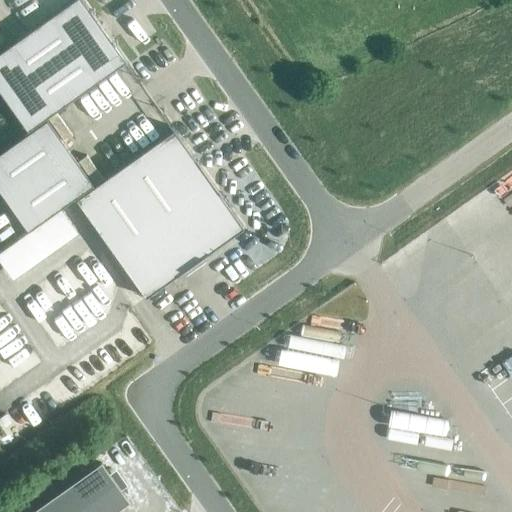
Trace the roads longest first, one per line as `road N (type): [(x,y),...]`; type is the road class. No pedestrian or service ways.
road 1 (unclassified): [(219,511),(136,393),(346,244)]
road 2 (unclassified): [(346,244),(174,0)]
road 3 (unknown): [(387,511),(344,443),(342,421),(361,371),(402,331)]
road 4 (unclassified): [(346,244),(511,127)]
road 5 (unknown): [(402,331),(511,481)]
